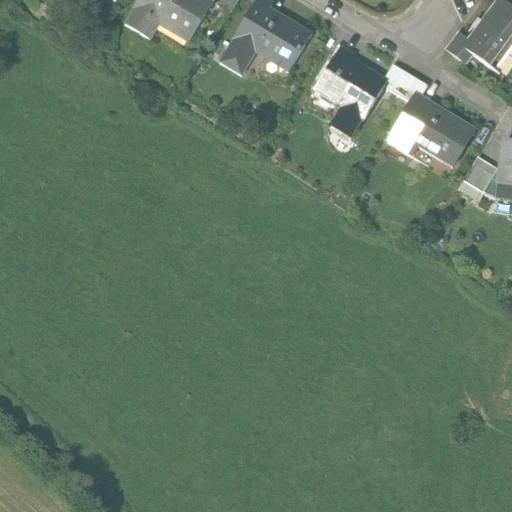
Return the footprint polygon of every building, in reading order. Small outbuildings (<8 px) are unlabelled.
[(191,0),(146,0),(125,35),(150,50),(159,35),(188,52),(212,13),(191,0)] [(226,0),(218,14),(230,21),(242,0),(226,0)] [(235,48),(221,72),(240,84),(254,61),(287,81),(311,41),(268,16),(272,10),(260,3),(234,47),(235,48)] [(511,13),(499,4),(469,45),(464,53),(474,61),(495,77),(511,53),(511,13)] [(446,57),(466,71),(474,61),(464,53),(469,45),(460,38),(446,57)] [(342,54),(316,98),(344,115),(331,136),(349,146),(360,127),(362,128),(385,88),(349,67),(353,61),(342,54)] [(399,76),(387,96),(411,111),(416,103),(421,105),(428,93),(399,76)] [(474,137),(421,105),(416,103),(411,111),(386,153),(410,167),(417,155),(451,176),(474,137)] [(486,162),(499,164),(502,145),(489,143),(486,162)] [(511,149),(505,149),(499,195),(511,196),(511,149)] [(498,176),(478,163),(463,187),(483,200),(498,176)]
